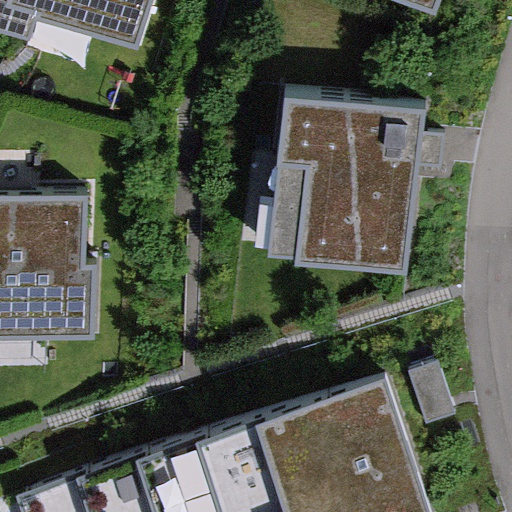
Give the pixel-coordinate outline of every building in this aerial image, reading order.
[(0,0),(0,35),(27,43),(35,16),(136,47),(147,0),(0,0)] [(439,0),(413,0),(436,9),(439,0)] [(424,107),(285,88),(267,260),(407,277),(424,107)] [(86,259),(86,189),(0,188),(0,334),(95,335),(96,259),(86,259)] [(436,355),(406,365),(426,424),(456,414),(436,355)] [(431,511),(387,373),(14,495),(19,511),(431,511)]
